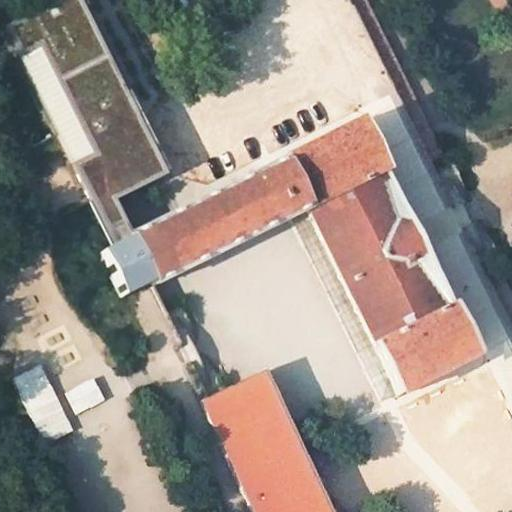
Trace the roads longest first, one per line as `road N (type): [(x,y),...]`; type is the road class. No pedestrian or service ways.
road 1 (residential): [(437,230),(370,103),(247,51)]
road 2 (residential): [(511,381),(437,230)]
